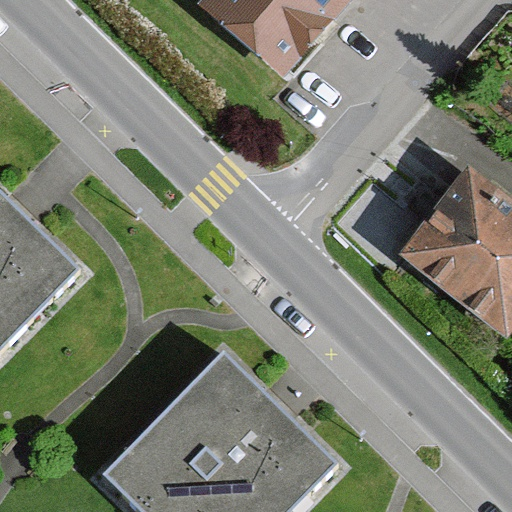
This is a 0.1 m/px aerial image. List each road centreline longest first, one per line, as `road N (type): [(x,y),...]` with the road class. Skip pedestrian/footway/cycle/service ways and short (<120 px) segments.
road 1 (secondary): [(18,0),(266,244)]
road 2 (secondary): [(266,244),(511,481)]
road 3 (residential): [(481,0),(266,244)]
